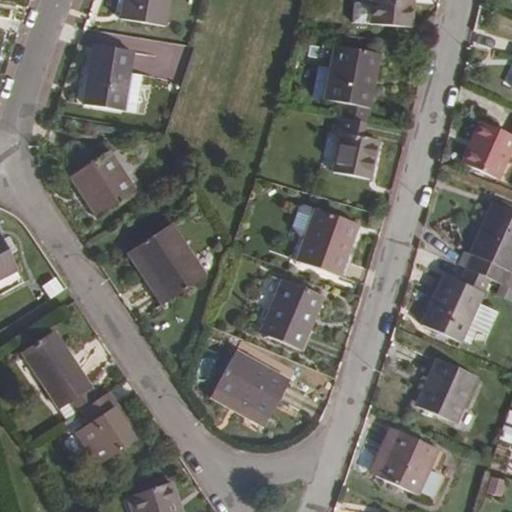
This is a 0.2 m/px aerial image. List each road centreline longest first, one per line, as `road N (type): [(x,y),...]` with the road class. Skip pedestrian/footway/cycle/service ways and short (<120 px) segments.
road 1 (residential): [(330,449),(450,0)]
road 2 (residential): [(0,175),(205,457)]
road 3 (residential): [(54,0),(0,146)]
road 4 (residential): [(330,449),(289,468),(245,471),(205,457)]
